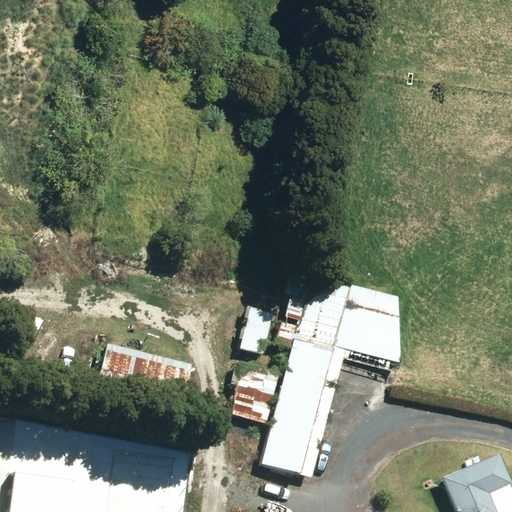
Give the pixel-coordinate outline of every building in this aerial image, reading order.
[(236,251),(260,129),(211,119),(186,242),(236,251)] [(272,342),(291,348),(312,277),(291,271),(284,295),(270,291),(269,295),(261,293),(257,306),(280,313),(272,342)] [(347,286),(312,277),(291,348),(260,464),(311,478),(343,359),(398,373),(397,296),(350,284),(347,286)] [(105,322),(109,303),(86,298),(77,340),(100,344),(102,336),(105,336),(108,322),(105,322)] [(272,313),(249,308),(239,349),(262,354),(272,313)] [(193,364),(107,343),(96,388),(181,409),(193,364)] [(230,384),(236,386),(229,414),(265,424),(279,374),(240,363),(240,364),(235,363),(230,384)] [(441,478),(456,511),(495,511),(487,493),(510,482),(497,454),(474,464),(441,478)]
